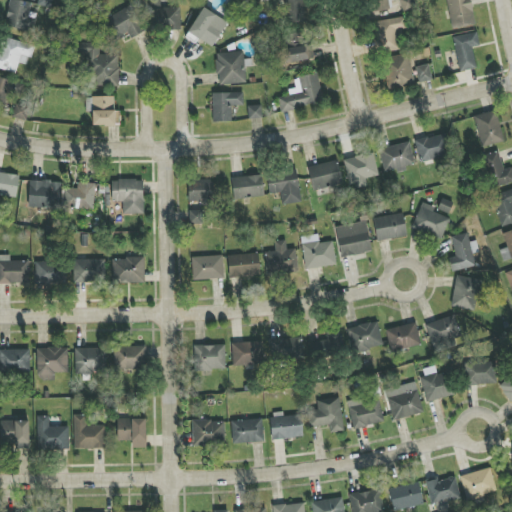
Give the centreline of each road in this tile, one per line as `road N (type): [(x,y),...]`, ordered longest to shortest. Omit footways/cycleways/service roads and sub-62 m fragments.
road 1 (residential): [(0,142),(163,153),(266,143),(511,84)]
road 2 (residential): [(0,482),(246,478),(461,437)]
road 3 (residential): [(0,318),(220,313),(387,286)]
road 4 (residential): [(163,153),(170,511)]
road 5 (residential): [(185,152),(182,72),(169,60),(148,73),(145,152)]
road 6 (residential): [(337,0),(365,122)]
